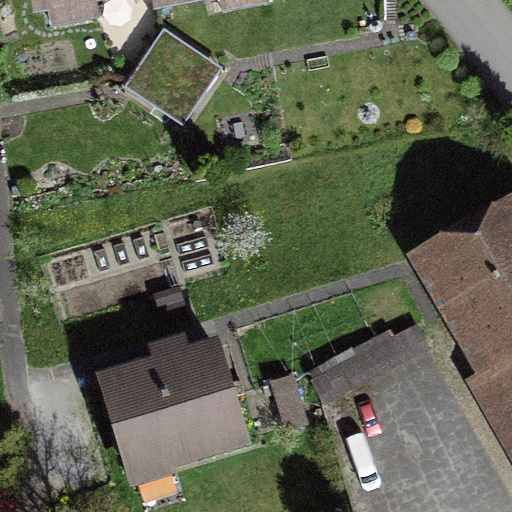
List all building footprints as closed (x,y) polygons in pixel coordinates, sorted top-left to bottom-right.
[(26,0),(30,19),(117,0),(148,0),(153,21),(249,0),(26,0)] [(378,0),(280,0),(281,43),(379,43),(378,0)] [(163,45),(124,101),(177,138),(216,82),(163,45)] [(511,226),(416,282),(511,447),(511,226)] [(208,371),(101,403),(127,489),(234,457),(208,371)]
